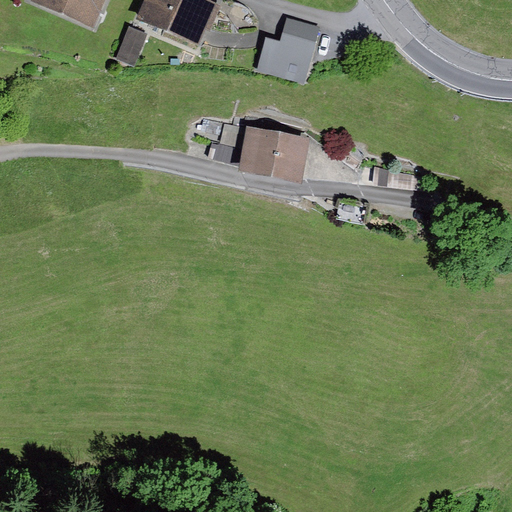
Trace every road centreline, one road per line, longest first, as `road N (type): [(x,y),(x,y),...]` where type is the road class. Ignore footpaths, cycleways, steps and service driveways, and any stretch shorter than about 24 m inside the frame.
road 1 (track): [(0,154),(166,159),(271,186),(413,197),(511,225)]
road 2 (secondary): [(383,0),(443,60),(511,81)]
road 3 (track): [(252,0),(346,28),(395,16)]
